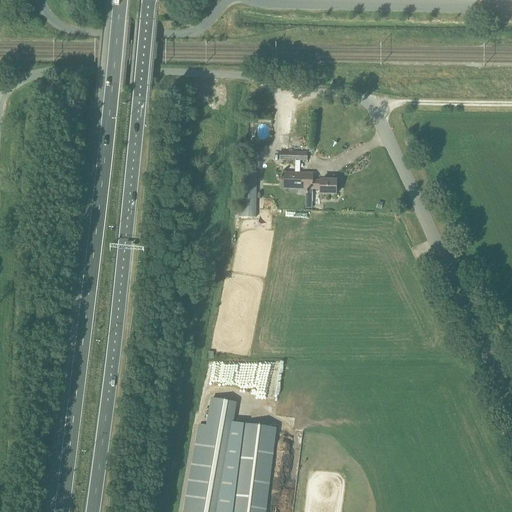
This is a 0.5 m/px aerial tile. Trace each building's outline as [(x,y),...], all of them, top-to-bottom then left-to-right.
[(301,161),(308,161),(308,152),(280,152),(279,161),(295,161),(301,161)] [(300,173),(301,161),(295,161),(295,173),(285,173),(284,189),(299,189),(302,189),(302,173),(300,173)] [(256,218),(256,191),(256,173),(244,173),(243,197),(240,197),(239,218),(256,218)] [(302,173),(302,189),(299,189),(298,194),(306,194),(306,209),(313,209),(313,202),(307,201),(307,194),(308,194),(308,189),(321,190),(320,194),(336,195),(337,181),(321,181),(313,181),(313,174),(302,173)] [(211,399),(206,428),(208,428),(193,511),(266,511),(277,429),(243,424),(234,421),(237,403),(211,399)]
